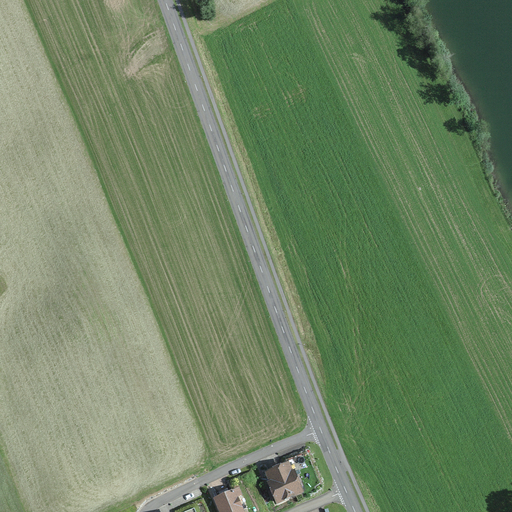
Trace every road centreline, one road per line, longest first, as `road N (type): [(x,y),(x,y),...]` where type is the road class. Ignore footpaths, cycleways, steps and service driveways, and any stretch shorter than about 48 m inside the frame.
road 1 (tertiary): [(165,0),(320,429)]
road 2 (residential): [(320,429),(146,511)]
